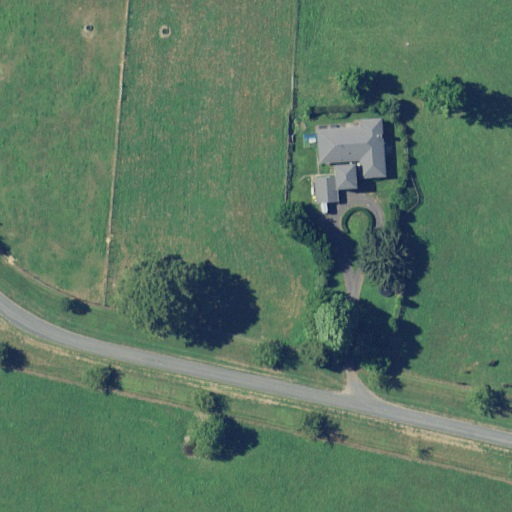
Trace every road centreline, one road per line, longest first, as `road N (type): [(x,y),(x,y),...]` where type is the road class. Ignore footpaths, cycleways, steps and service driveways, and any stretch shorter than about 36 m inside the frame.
road 1 (track): [(343,393),(13,327),(0,312)]
road 2 (track): [(341,190),(363,341),(343,393)]
road 3 (track): [(343,393),(511,445)]
